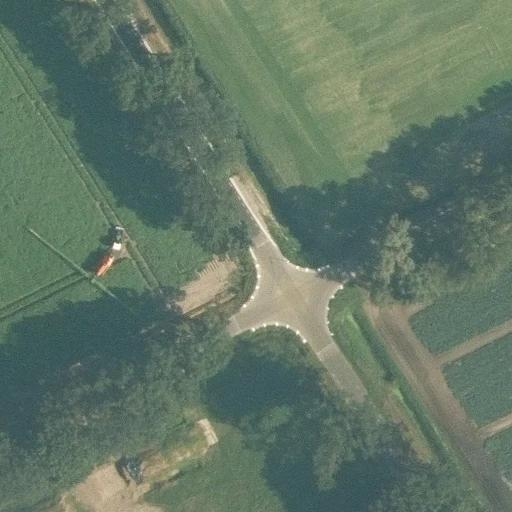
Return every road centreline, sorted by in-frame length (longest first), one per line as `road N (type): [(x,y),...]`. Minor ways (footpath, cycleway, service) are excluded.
road 1 (unclassified): [(297,299),(111,0)]
road 2 (unclassified): [(0,445),(297,299)]
road 3 (unclassified): [(430,511),(297,299)]
road 4 (unclassified): [(297,299),(511,193)]
